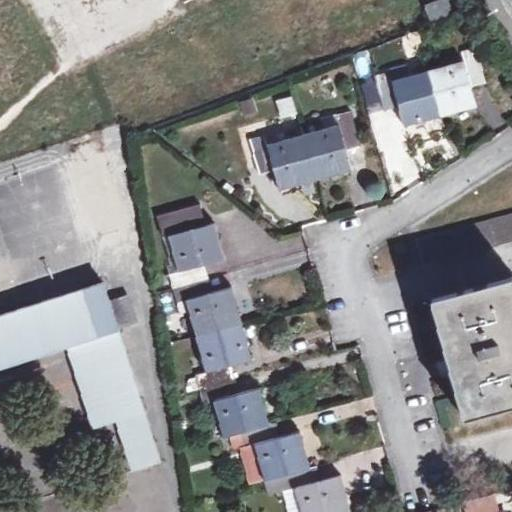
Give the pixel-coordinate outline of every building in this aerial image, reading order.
[(456,5),(452,0),(424,0),(431,15),(456,5)] [(461,65),(389,84),(387,77),(373,80),(380,108),(394,104),(400,128),(473,109),(467,86),(479,82),(472,53),(459,56),(461,65)] [(290,97),(275,99),(277,117),(293,115),(290,97)] [(342,150),(355,147),(346,114),(334,117),(336,127),(266,145),(263,136),(248,139),(256,171),(272,167),(278,191),(349,174),(342,150)] [(357,146),(343,150),(349,172),(364,168),(357,146)] [(255,447),(263,479),(267,495),(297,488),(304,511),(347,511),(350,511),(340,477),(319,482),(315,467),(310,468),(301,435),(276,442),(272,427),(267,428),(258,395),(235,400),(227,372),(250,366),(231,294),(208,300),(201,269),(222,264),(213,230),(202,232),(197,212),(156,222),(161,243),(170,241),(179,276),(168,278),(177,308),(188,306),(206,378),(195,381),(203,408),(214,405),(222,440),(232,438),(242,435),(246,449),(255,447)] [(424,267),(511,243),(511,217),(418,241),(424,267)] [(511,282),(432,302),(451,369),(466,426),(511,412),(511,282)] [(111,310),(117,328),(137,320),(130,297),(109,302),(103,284),(0,316),(0,363),(73,340),(68,323),(111,310)] [(100,425),(122,418),(143,412),(117,328),(111,310),(68,323),(73,340),(100,425)] [(138,470),(150,466),(159,463),(160,463),(143,412),(122,418),(138,470)] [(242,435),(232,438),(236,452),(242,451),(246,449),(242,435)] [(246,449),(242,451),(250,482),(263,479),(255,447),(246,449)] [(159,463),(150,466),(153,476),(161,474),(159,463)] [(173,511),(161,474),(153,476),(132,483),(141,511),(173,511)]
